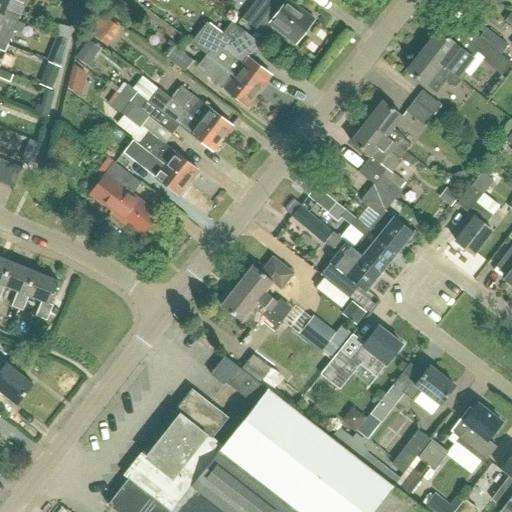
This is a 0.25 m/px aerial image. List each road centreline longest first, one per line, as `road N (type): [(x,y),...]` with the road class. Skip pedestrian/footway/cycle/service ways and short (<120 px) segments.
road 1 (unclassified): [(168,309),(410,0)]
road 2 (residential): [(511,394),(413,319),(409,293),(429,268),(446,269),(511,318)]
road 3 (unclassified): [(9,511),(168,309)]
road 4 (residential): [(168,309),(83,254),(0,220)]
